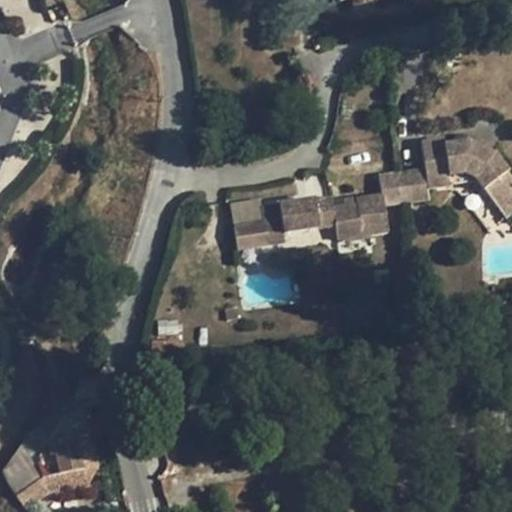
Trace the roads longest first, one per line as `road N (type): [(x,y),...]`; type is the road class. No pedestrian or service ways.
road 1 (residential): [(511,15),(361,40),(314,141),(166,185)]
road 2 (residential): [(149,511),(125,353),(166,185)]
road 3 (residential): [(166,185),(177,81),(160,0)]
